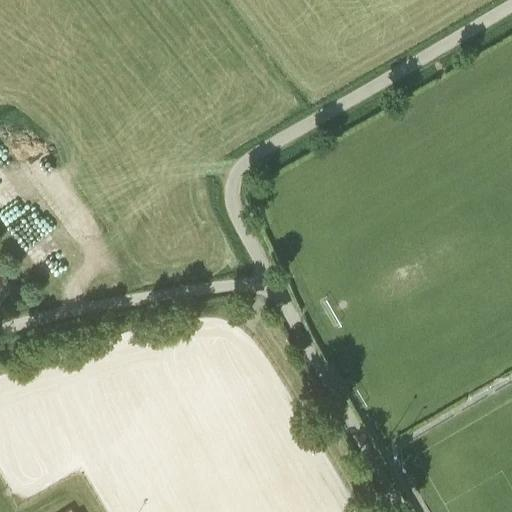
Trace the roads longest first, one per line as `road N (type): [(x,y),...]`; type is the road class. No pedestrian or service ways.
road 1 (unclassified): [(511,5),(242,167),(232,206),(267,278)]
road 2 (unclassified): [(267,278),(0,329)]
road 3 (unclassified): [(401,511),(267,278)]
